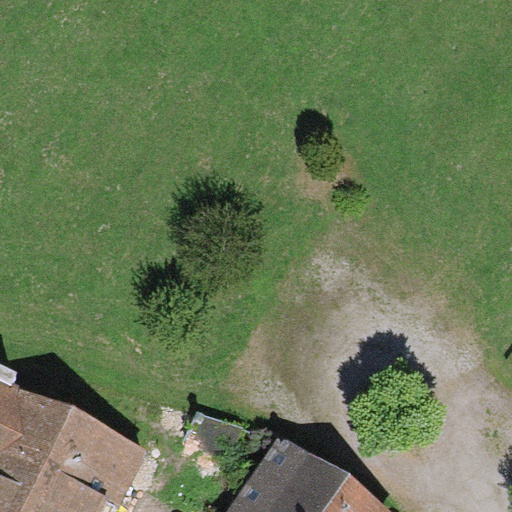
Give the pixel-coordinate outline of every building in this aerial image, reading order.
[(0,511),(86,511),(123,438),(8,382),(13,372),(0,365),(0,511)] [(245,427),(192,401),(177,433),(230,458),(245,427)] [(264,511),(274,499),(307,452),(277,432),(221,511),(264,511)] [(274,499),(292,511),(384,511),(387,509),(307,452),(274,499)] [(292,511),(274,499),(264,511),(292,511)]
